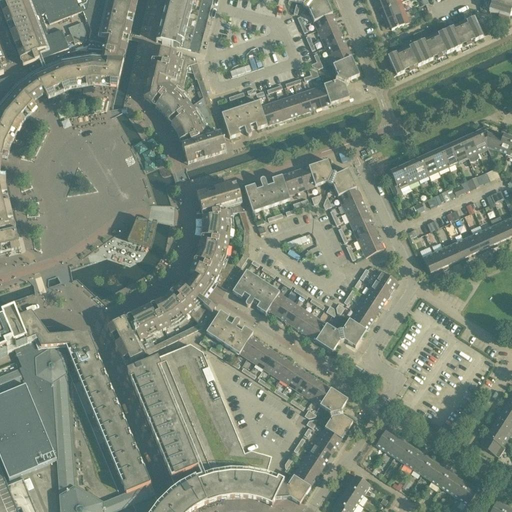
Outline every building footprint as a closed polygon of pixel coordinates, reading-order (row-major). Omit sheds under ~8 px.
[(89,42),(90,42),(108,46),(107,48),(107,51),(124,55),(125,48),(121,47),(123,38),(127,39),(136,0),(0,0),(0,7),(1,9),(0,9),(0,10),(1,10),(4,19),(4,20),(5,20),(8,29),(8,30),(12,39),(12,40),(16,49),(16,50),(20,60),(23,67),(28,66),(69,50),(67,45),(73,42),(75,46),(84,42),(86,33),(82,24),(68,29),(71,36),(64,38),(62,32),(48,37),(41,17),(45,15),(49,26),(83,13),(91,32),(89,42)] [(166,0),(156,43),(162,45),(199,54),(212,0),(166,0)] [(308,0),(303,6),(303,8),(304,8),(304,9),(305,10),(306,10),(307,10),(308,10),(314,1),(314,0),(308,0)] [(317,0),(314,1),(308,10),(314,24),(332,16),(325,0),(317,0)] [(401,4),(399,0),(381,0),(376,2),(380,10),(382,8),(383,11),(401,4)] [(511,0),(492,0),(489,13),(499,16),(509,19),(511,8),(511,0)] [(401,4),(383,11),(384,13),(381,14),(385,22),(405,14),(401,4)] [(405,14),(385,22),(388,30),(390,29),(392,31),(409,24),(405,14)] [(336,24),(332,16),(314,24),(317,32),(336,24)] [(509,19),(499,16),(497,21),(507,24),(509,19)] [(483,39),(478,29),(474,19),(445,32),(454,52),(466,46),(467,48),(471,46),(470,44),(483,39)] [(340,33),(336,24),(317,32),(321,41),(340,33)] [(484,27),(478,29),(483,39),(488,36),(484,27)] [(454,52),(445,32),(416,45),(425,64),(437,59),(438,61),(443,59),(442,57),(454,52)] [(344,41),(340,33),(321,41),(325,50),(344,41)] [(347,50),(344,41),(325,50),(329,58),(347,50)] [(425,64),(416,45),(387,58),(392,68),(396,77),(408,72),(409,74),(414,72),(413,70),(425,64)] [(0,255),(6,254),(6,255),(7,255),(7,254),(14,252),(19,251),(19,252),(21,252),(20,250),(19,244),(17,239),(18,238),(17,237),(16,237),(15,231),(14,226),(15,226),(14,224),(13,224),(11,213),(12,213),(11,211),(10,212),(8,200),(9,200),(8,199),(5,189),(6,188),(6,187),(5,187),(5,177),(6,177),(6,175),(5,175),(5,176),(0,176),(1,167),(3,155),(8,156),(9,149),(10,149),(10,148),(15,139),(16,138),(15,138),(20,128),(21,128),(20,127),(27,119),(28,120),(29,119),(28,118),(35,110),(36,111),(37,110),(36,109),(35,109),(32,106),(33,105),(32,105),(39,100),(45,96),(46,96),(48,100),(47,100),(48,101),(49,101),(49,100),(59,96),(60,96),(60,95),(70,91),(71,91),(81,89),(82,89),(93,87),(93,88),(94,88),(94,87),(105,88),(104,89),(105,89),(106,87),(105,87),(106,83),(110,83),(113,83),(119,54),(107,51),(90,47),(29,70),(32,75),(24,81),(16,87),(14,87),(13,83),(12,84),(10,81),(8,78),(5,80),(0,81),(0,255)] [(225,150),(195,59),(160,52),(155,50),(148,82),(153,83),(151,92),(146,91),(145,95),(144,97),(143,100),(162,115),(176,134),(181,148),(188,168),(197,165),(196,159),(204,157),(206,162),(222,157),(221,152),(225,150)] [(351,59),(347,50),(329,58),(333,67),(351,59)] [(351,59),(333,67),(338,79),(348,82),(359,77),(351,59)] [(320,63),(317,64),(311,66),(312,69),(318,71),(323,69),(320,63)] [(396,77),(392,68),(387,70),(391,80),(396,77)] [(311,77),(312,81),(319,78),(317,74),(311,71),(309,72),(311,77)] [(348,83),(348,82),(338,79),(337,79),(336,79),(335,80),(335,81),(335,82),(336,83),(345,88),(346,88),(347,88),(348,87),(349,86),(349,85),(349,84),(348,83)] [(323,87),(330,107),(349,100),(345,88),(336,83),(323,87)] [(330,107),(323,87),(314,90),(321,110),(330,107)] [(321,110),(314,90),(305,93),(312,113),(321,110)] [(312,113),(305,93),(297,96),(303,116),(312,113)] [(303,116),(297,96),(288,99),(294,119),(303,116)] [(294,119),(288,99),(279,102),(285,122),(294,119)] [(285,122),(279,102),(270,105),(276,125),(285,122)] [(267,128),(261,108),(259,103),(221,116),(230,140),(239,137),(238,132),(244,130),(246,135),(246,136),(247,137),(248,138),(249,138),(250,137),(251,137),(251,136),(251,135),(251,134),(249,128),(255,126),(257,131),(267,128)] [(267,128),(276,125),(270,105),(261,108),(267,128)] [(74,127),(89,125),(90,130),(98,129),(96,116),(73,119),(74,127)] [(498,153),(504,137),(499,135),(497,138),(488,134),(485,128),(479,131),(487,149),(488,149),(497,153),(498,153)] [(476,135),(470,138),(478,156),(488,151),(489,151),(488,149),(487,149),(479,131),(475,133),(476,135)] [(507,138),(504,137),(498,153),(508,157),(508,155),(511,145),(511,137),(508,136),(507,138)] [(466,137),(459,140),(468,160),(470,164),(471,163),(473,164),(477,162),(478,160),(479,160),(478,156),(470,138),(467,139),(466,137)] [(459,140),(455,142),(456,144),(450,147),(458,165),(468,160),(459,140)] [(447,145),(439,149),(449,169),(455,166),(456,168),(457,167),(457,169),(459,168),(458,165),(450,147),(448,148),(447,145)] [(437,153),(431,155),(439,174),(449,169),(439,149),(436,151),(437,153)] [(497,153),(488,149),(489,151),(488,151),(491,157),(495,158),(497,153)] [(424,156),(419,158),(429,178),(431,183),(441,179),(439,174),(431,155),(425,158),(424,156)] [(429,178),(419,158),(416,160),(417,162),(410,165),(419,183),(429,178)] [(308,169),(315,188),(327,184),(332,174),(327,162),(308,169)] [(419,183),(410,165),(405,167),(404,165),(400,167),(409,187),(419,183)] [(390,174),(395,185),(390,187),(395,200),(411,192),(409,187),(400,167),(393,170),(393,172),(390,174)] [(306,191),(315,188),(308,169),(299,172),(306,191)] [(496,170),(491,172),(495,179),(499,177),(496,170)] [(338,200),(357,191),(348,171),(336,177),(332,186),(338,200)] [(306,191),(299,172),(291,175),(297,194),(306,191)] [(291,175),(282,178),(288,197),(297,194),(291,175)] [(260,185),(262,190),(256,192),(254,187),(244,190),(252,215),(290,202),(288,197),(282,178),(272,181),(273,186),(267,188),(265,182),(265,181),(264,181),(263,180),(262,180),(261,181),(260,182),(260,183),(260,184),(260,185)] [(477,178),(472,181),(475,188),(476,188),(480,186),(477,178)] [(207,196),(205,190),(195,193),(202,214),(203,229),(199,253),(190,274),(195,276),(191,282),(186,289),(181,286),(162,302),(107,329),(125,366),(147,355),(148,357),(202,330),(215,309),(203,301),(209,294),(215,285),(227,292),(248,259),(248,248),(249,230),(236,187),(232,188),(230,183),(214,188),(215,193),(207,196)] [(360,198),(357,191),(338,200),(341,206),(360,198)] [(499,193),(491,197),(495,205),(503,201),(499,193)] [(436,206),(437,205),(441,203),(438,196),(433,198),(436,206)] [(318,205),(321,199),(320,197),(311,200),(314,207),(318,205)] [(360,198),(341,206),(345,215),(364,207),(360,198)] [(368,216),(364,207),(345,215),(349,224),(368,216)] [(368,216),(349,224),(353,233),(372,225),(368,216)] [(510,240),(502,224),(500,218),(490,223),(492,228),(501,246),(508,243),(507,241),(510,240)] [(511,219),(502,224),(510,240),(511,238),(511,219)] [(137,223),(129,243),(149,250),(151,251),(156,226),(152,225),(152,226),(147,225),(137,223)] [(376,233),(372,225),(353,233),(357,242),(376,233)] [(492,228),(483,233),(490,249),(492,247),(493,250),(501,246),(492,228)] [(380,242),(376,233),(357,242),(361,250),(380,242)] [(490,249),(483,233),(473,237),(481,255),(488,252),(487,250),(490,249)] [(473,237),(463,242),(470,257),(472,256),(473,259),(481,255),(473,237)] [(380,242),(361,250),(365,259),(384,251),(380,242)] [(470,257),(463,242),(453,246),(461,264),(468,261),(467,259),(470,257)] [(453,246),(443,251),(450,266),(453,265),(454,267),(461,264),(453,246)] [(429,249),(420,253),(430,276),(433,274),(434,276),(441,273),(433,255),(432,256),(429,249)] [(443,251),(433,255),(441,273),(449,270),(448,268),(450,266),(443,251)] [(268,312),(279,295),(279,294),(246,273),(232,294),(241,300),(244,295),(249,299),(246,304),(246,305),(245,305),(245,306),(246,307),(246,308),(247,308),(248,309),(249,308),(250,308),(251,307),(254,302),(259,305),(256,310),(265,316),(268,312)] [(397,284),(380,273),(375,281),(392,292),(397,284)] [(392,292),(375,281),(370,289),(387,300),(392,292)] [(123,296),(135,289),(132,284),(120,291),(123,296)] [(387,300),(370,289),(365,297),(382,308),(387,300)] [(287,300),(279,295),(268,312),(276,317),(287,300)] [(382,308),(365,297),(360,305),(377,316),(382,308)] [(295,305),(287,300),(276,317),(283,322),(295,305)] [(302,310),(295,305),(283,322),(291,328),(302,310)] [(377,316),(360,305),(354,313),(371,324),(377,316)] [(339,318),(345,310),(338,306),(336,310),(337,317),(339,318)] [(335,317),(334,310),(330,308),(326,314),(334,319),(335,317)] [(310,316),(302,310),(291,328),(299,333),(310,316)] [(207,333),(206,335),(239,356),(251,338),(253,335),(244,329),(241,333),(236,330),(237,328),(239,325),(240,324),(240,323),(240,322),(239,322),(239,321),(238,321),(238,320),(237,320),(236,320),(236,321),(235,321),(234,322),(233,325),(231,327),(226,324),(229,319),(220,313),(207,333)] [(371,324),(354,313),(349,321),(366,332),(371,324)] [(0,511),(160,511),(143,468),(116,403),(89,338),(49,341),(31,316),(0,329),(0,511)] [(318,321),(310,316),(299,333),(307,338),(318,321)] [(326,326),(318,321),(307,338),(315,343),(326,326)] [(349,321),(342,332),(344,342),(355,349),(366,332),(349,321)] [(337,333),(326,326),(315,343),(332,354),(339,343),(337,333)] [(247,361),(259,344),(251,338),(239,356),(247,361)] [(255,366),(267,349),(259,344),(247,361),(255,366)] [(190,347),(127,373),(136,395),(184,511),(192,511),(194,510),(202,506),(206,504),(218,500),(225,499),(246,498),(260,501),(263,502),(272,507),(282,486),(284,483),(283,483),(278,480),(267,475),(271,460),(251,454),(248,455),(244,456),(205,361),(203,355),(190,347)] [(263,372),(275,354),(267,349),(255,366),(263,372)] [(271,377),(283,359),(275,354),(263,372),(271,377)] [(279,382),(291,364),(283,359),(271,377),(279,382)] [(287,387),(299,370),(291,364),(279,382),(287,387)] [(295,392),(307,375),(299,370),(287,387),(295,392)] [(304,397),(315,380),(307,375),(295,392),(304,397)] [(312,402),(322,385),(315,380),(304,397),(312,402)] [(330,390),(322,385),(312,402),(320,407),(330,390)] [(330,390),(320,407),(331,415),(341,412),(348,401),(330,390)] [(498,415),(496,419),(511,429),(511,416),(504,411),(500,417),(498,415)] [(315,419),(316,417),(314,416),(308,412),(306,415),(304,418),(308,421),(315,419)] [(332,419),(324,430),(341,441),(352,424),(342,417),(332,419)] [(496,424),(492,429),(509,440),(511,434),(511,429),(496,419),(494,422),(496,424)] [(316,421),(309,423),(306,427),(312,431),(317,422),(316,421)] [(509,440),(492,429),(488,435),(486,433),(484,437),(503,449),(503,448),(509,440)] [(341,441),(324,430),(319,438),(336,449),(341,441)] [(385,454),(396,437),(389,433),(388,435),(385,433),(376,448),(385,454)] [(396,437),(385,454),(394,460),(404,445),(401,444),(403,442),(396,437)] [(503,449),(484,437),(480,444),(482,445),(480,448),(498,460),(505,449),(503,448),(503,449)] [(336,449),(319,438),(314,446),(331,457),(336,449)] [(404,445),(394,460),(403,466),(414,449),(407,445),(406,447),(404,445)] [(331,457),(314,446),(309,454),(326,465),(331,457)] [(421,454),(414,449),(403,466),(412,472),(422,457),(420,456),(421,454)] [(326,465),(309,454),(304,462),(321,473),(326,465)] [(422,457),(412,472),(422,477),(432,461),(426,456),(424,459),(422,457)] [(432,461),(422,477),(431,483),(440,469),(438,467),(439,465),(432,461)] [(321,473),(304,462),(299,470),(316,481),(321,473)] [(443,470),(440,469),(431,483),(440,489),(451,473),(444,468),(443,470)] [(316,481),(299,470),(294,478),(311,489),(316,481)] [(451,473),(440,489),(449,495),(458,481),(456,479),(458,477),(451,473)] [(287,488),(282,486),(276,500),(289,499),(299,506),(311,489),(294,478),(287,488)] [(352,479),(348,486),(364,497),(370,487),(356,478),(354,480),(352,479)] [(458,481),(449,495),(458,501),(469,485),(462,480),(461,482),(458,481)] [(404,484),(401,489),(405,492),(409,487),(404,484)] [(476,489),(469,485),(458,501),(468,507),(477,493),(474,491),(476,489)] [(364,497),(348,486),(343,493),(345,494),(344,496),(358,506),(364,497)] [(340,497),(336,504),(348,511),(354,511),(358,506),(344,496),(342,498),(340,497)] [(504,511),(507,507),(500,503),(499,505),(496,504),(491,511),(504,511)]
